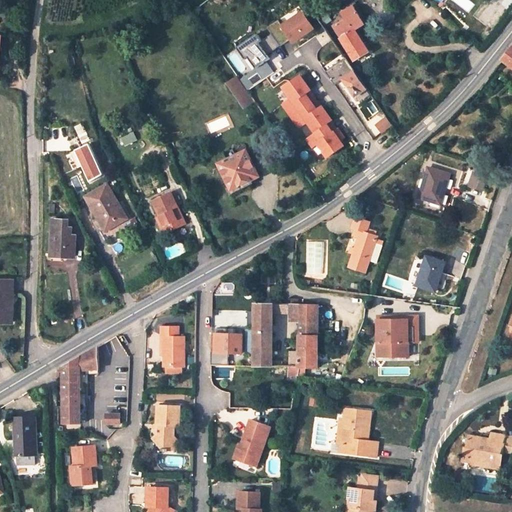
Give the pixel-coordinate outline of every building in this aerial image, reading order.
[(334,28),(344,44),(355,60),(368,52),(354,31),(364,24),(353,7),(349,10),(347,6),(343,9),(345,12),(343,14),(346,19),(334,28)] [(268,26),(272,33),(280,45),(289,39),(292,44),(313,30),(300,12),(279,26),(276,21),(268,26)] [(340,47),(344,44),(334,28),(329,31),(340,47)] [(249,57),(257,68),(266,62),(270,59),(267,54),(280,45),(272,33),(260,41),(256,34),(238,46),(246,58),(249,57)] [(511,46),(502,59),(511,67),(511,46)] [(341,77),(355,68),(347,58),(328,69),(337,83),(343,79),(341,77)] [(266,62),(257,68),(241,79),(248,90),(273,72),(266,62)] [(368,89),(355,68),(341,77),(343,79),(355,97),(368,89)] [(281,104),(289,116),(311,101),(306,94),(310,92),(299,76),(282,88),(289,98),(281,104)] [(237,78),(228,84),(245,108),(254,102),(237,78)] [(306,94),(311,101),(315,99),(310,92),(306,94)] [(311,101),(315,108),(320,106),(315,99),(311,101)] [(315,108),(311,101),(289,116),(298,128),(306,122),(313,133),(328,123),(330,121),(320,106),(315,108)] [(377,125),(382,131),(393,123),(388,117),(377,125)] [(332,130),(328,123),(313,133),(305,138),(311,147),(316,143),(325,157),(342,145),(339,140),(343,137),(336,127),(335,128),(332,130)] [(135,132),(121,138),(125,146),(138,141),(135,132)] [(104,174),(90,144),(76,150),(90,180),(104,174)] [(249,180),(255,177),(258,176),(243,149),(228,158),(230,160),(219,166),(231,188),(248,178),(249,180)] [(452,174),(431,167),(421,195),(442,202),(452,174)] [(474,171),(468,186),(484,192),(490,176),(474,171)] [(248,178),(231,188),(227,190),(231,198),(258,183),(255,177),(249,180),(248,178)] [(88,195),(86,197),(98,218),(100,216),(108,229),(126,218),(107,185),(104,186),(88,195)] [(170,192),(152,200),(166,234),(185,225),(170,192)] [(100,216),(98,218),(105,231),(108,229),(100,216)] [(371,222),(356,217),(353,227),(355,228),(353,234),(358,236),(354,248),(351,246),(349,251),(353,252),(348,265),(366,271),(378,236),(367,232),(371,222)] [(69,219),(53,218),(51,255),(75,256),(76,236),(72,236),(73,227),(69,226),(69,219)] [(511,235),(466,367),(469,368),(511,244),(511,235)] [(444,262),(427,256),(417,284),(434,290),(444,262)] [(0,281),(0,320),(11,321),(12,282),(0,281)] [(183,301),(186,308),(193,305),(191,299),(183,301)] [(255,367),(271,367),(272,304),(255,303),(255,367)] [(289,322),(299,322),(299,305),(294,304),(290,304),(289,322)] [(298,367),(298,379),(304,379),(304,368),(315,368),(315,305),(299,305),(299,322),(298,367)] [(421,316),(399,317),(399,320),(411,320),(411,327),(421,327),(421,316)] [(399,317),(381,317),(381,357),(411,357),(411,342),(421,342),(421,327),(411,327),(411,320),(399,320),(399,317)] [(289,367),(298,367),(299,322),(289,322),(289,367)] [(180,369),(184,369),(183,338),(179,338),(179,328),(161,328),(161,338),(164,338),(164,369),(167,369),(180,369)] [(237,330),(226,330),(226,334),(217,334),(216,362),(233,363),(233,353),(241,353),(242,335),(237,335),(237,330)] [(121,346),(116,338),(106,343),(110,352),(121,346)] [(421,357),(421,342),(411,342),(411,357),(421,357)] [(81,408),(81,384),(81,370),(98,369),(97,348),(64,368),(65,425),(88,424),(87,408),(81,408)] [(298,383),(298,379),(298,367),(289,367),(289,382),(298,385),(298,383)] [(98,376),(98,369),(81,370),(81,384),(91,384),(91,377),(98,376)] [(180,369),(167,369),(168,380),(180,380),(180,369)] [(168,451),(178,441),(174,437),(174,429),(179,429),(180,409),(158,408),(157,427),(153,432),(156,436),(152,440),(161,449),(160,453),(167,454),(168,451)] [(347,444),(347,452),(379,456),(380,442),(372,441),(375,412),(349,409),(348,417),(345,444),(347,444)] [(121,411),(108,412),(109,421),(121,421),(121,411)] [(345,444),(348,417),(342,416),(339,443),(341,443),(340,451),(347,452),(347,444),(345,444)] [(34,417),(12,417),(14,453),(35,452),(34,417)] [(253,447),(249,464),(262,468),(274,429),(255,423),(253,430),(248,446),(253,447)] [(463,445),(461,456),(486,460),(485,465),(497,467),(503,435),(487,432),(486,439),(468,436),(466,446),(463,445)] [(178,441),(168,451),(177,452),(178,441)] [(239,461),(249,464),(253,447),(248,446),(244,445),(239,461)] [(96,448),(77,450),(78,467),(72,468),(74,486),(94,484),(92,466),(98,465),(96,448)] [(460,461),(485,465),(486,460),(461,456),(460,461)] [(349,487),(348,497),(352,498),(351,507),(362,509),(361,511),(373,511),(376,498),(378,498),(381,478),(365,476),(362,489),(349,487)] [(150,511),(174,511),(169,508),(169,490),(149,489),(148,504),(148,506),(149,507),(152,509),(150,511)] [(259,511),(260,494),(239,493),(238,509),(243,509),(243,511),(259,511)] [(352,498),(348,497),(345,497),(343,511),(361,511),(362,509),(351,507),(352,498)]
